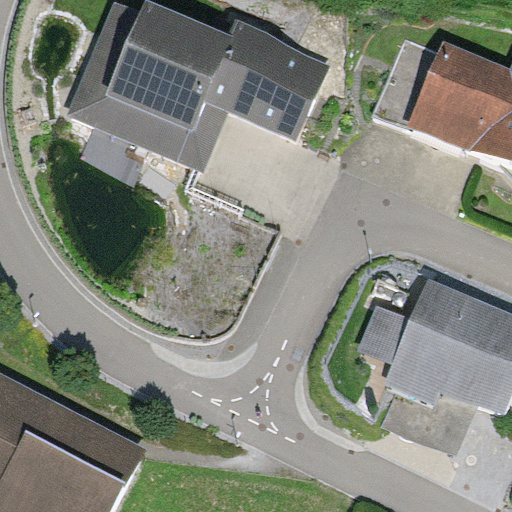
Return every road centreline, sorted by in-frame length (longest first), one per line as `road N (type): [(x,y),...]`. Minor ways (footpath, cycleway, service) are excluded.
road 1 (residential): [(249,420),(332,253),(352,234),(382,225),(415,228),(511,268)]
road 2 (residential): [(0,216),(49,296),(81,326),(249,420)]
road 3 (residential): [(249,420),(440,511)]
